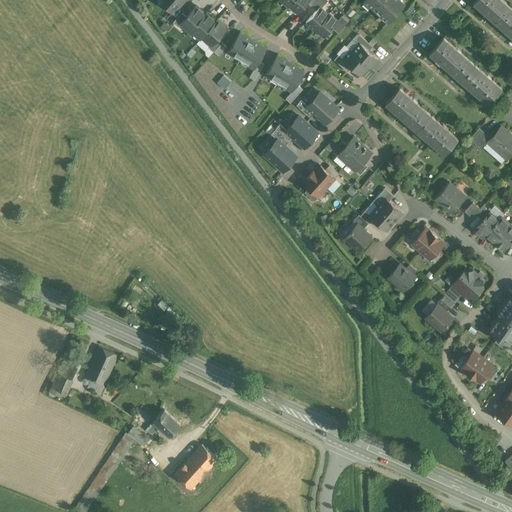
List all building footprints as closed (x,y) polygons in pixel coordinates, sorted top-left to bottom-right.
[(163,0),(164,4),(173,12),(184,0),(163,0)] [(293,0),(289,5),(298,12),(307,2),(308,0),(293,0)] [(316,0),(311,6),(316,10),(320,6),(321,7),(327,0),(316,0)] [(364,0),(388,21),(405,2),(402,0),(364,0)] [(511,8),(502,0),(475,0),(473,3),(511,36),(511,8)] [(186,16),(180,23),(190,31),(191,30),(205,13),(196,5),(186,16)] [(316,10),(306,21),(314,29),(315,28),(328,14),(328,13),(321,7),(320,6),(316,10)] [(181,12),(173,22),(178,26),(180,23),(186,16),(181,12)] [(205,13),(191,30),(200,38),(202,37),(201,37),(216,20),(206,12),(205,13)] [(328,14),(315,28),(324,36),(332,27),(338,20),(329,12),(328,13),(328,14)] [(338,20),(332,27),(338,32),(348,21),(342,16),(338,20)] [(216,20),(201,37),(202,37),(210,45),(211,45),(218,38),(227,27),(217,19),(216,20)] [(267,47),(240,31),(228,52),(254,68),(267,47)] [(373,46),(359,34),(355,39),(359,43),(360,42),(369,51),(373,46)] [(502,89),(443,37),(429,53),(488,104),(502,89)] [(218,38),(211,45),(210,45),(208,47),(213,51),(222,42),(218,38)] [(369,51),(360,42),(359,43),(352,51),(368,66),(370,67),(378,58),(369,51)] [(368,66),(352,51),(350,50),(343,58),(342,59),(352,67),(360,75),(368,66)] [(304,70),(278,54),(266,75),(291,90),(304,70)] [(343,58),(338,54),(334,59),(347,71),(352,67),(342,59),(343,58)] [(223,73),(217,81),(224,87),(230,79),(223,73)] [(458,139),(399,87),(385,103),(444,155),(458,139)] [(320,91),(307,106),(326,122),(339,108),(337,106),(320,91)] [(299,115),(286,130),(304,146),(317,132),(299,115)] [(511,152),(511,135),(501,126),(490,138),(487,142),(507,159),(511,152)] [(490,138),(479,127),(469,139),(481,149),(487,142),(490,138)] [(346,144),(338,154),(347,162),(363,144),(354,136),(346,144)] [(332,149),(335,140),(329,138),(326,148),(332,149)] [(296,156),(277,139),(264,154),(283,170),(296,156)] [(342,140),(333,150),(338,154),(346,144),(342,140)] [(363,144),(347,162),(356,170),(363,162),(372,152),(363,144)] [(363,162),(356,170),(360,174),(368,166),(363,162)] [(339,173),(329,164),(325,169),(335,177),(339,173)] [(325,169),(320,165),(317,168),(315,167),(310,172),(327,187),(335,178),(335,177),(325,169)] [(327,187),(310,172),(302,181),(319,196),(327,187)] [(466,196),(450,182),(435,198),(451,213),(466,196)] [(394,195),(385,187),(380,193),(385,197),(389,200),(394,195)] [(389,200),(385,197),(380,193),(372,201),(378,206),(394,221),(402,211),(389,200)] [(482,210),(473,202),(465,211),(474,219),(477,216),(482,210)] [(394,221),(378,206),(370,215),(369,215),(373,218),(386,229),(394,221)] [(482,210),(477,216),(482,220),(489,211),(485,207),(482,210)] [(370,215),(365,210),(360,215),(368,222),(369,223),(373,218),(369,215),(370,215)] [(482,220),(473,229),(483,237),(486,234),(499,219),(489,211),(482,220)] [(360,215),(359,214),(353,220),(357,223),(363,228),(368,222),(360,215)] [(499,219),(486,234),(495,242),(510,224),(501,216),(499,219)] [(357,223),(345,237),(359,250),(371,235),(363,228),(357,223)] [(511,225),(510,224),(495,242),(504,250),(511,242),(511,241),(511,225)] [(412,242),(411,243),(420,251),(435,234),(426,226),(420,233),(412,242)] [(415,229),(407,238),(412,242),(420,233),(415,229)] [(435,234),(420,251),(429,259),(430,258),(439,249),(444,242),(435,234)] [(439,249),(430,258),(435,262),(443,253),(439,249)] [(400,263),(388,277),(403,290),(415,276),(405,268),(400,263)] [(419,272),(409,264),(405,268),(415,276),(419,272)] [(471,272),(466,272),(464,271),(453,284),(457,288),(456,288),(462,293),(466,297),(467,295),(472,295),(474,296),(482,286),(481,285),(480,280),(482,279),(472,270),(471,272)] [(457,288),(453,284),(448,289),(458,297),(462,293),(456,288),(457,288)] [(458,297),(448,289),(444,293),(455,303),(459,298),(458,297)] [(500,315),(511,323),(511,297),(510,296),(497,314),(500,315)] [(450,307),(440,298),(436,303),(437,304),(437,303),(446,311),(450,307)] [(446,311),(437,303),(437,304),(426,317),(441,331),(453,317),(446,311)] [(511,323),(500,315),(489,330),(498,337),(509,344),(511,339),(511,323)] [(509,344),(498,337),(495,341),(505,349),(509,344)] [(119,356),(100,347),(86,378),(105,387),(119,356)] [(467,347),(460,358),(465,361),(472,351),(467,347)] [(483,357),(473,350),(472,351),(465,361),(460,368),(470,375),(483,357)] [(483,357),(470,375),(480,383),(485,376),(492,365),(493,364),(483,357)] [(79,367),(65,361),(50,394),(56,396),(58,390),(67,394),(79,367)] [(497,369),(492,365),(485,376),(490,379),(497,369)] [(511,395),(509,394),(502,403),(511,410),(511,395)] [(511,410),(502,403),(495,413),(511,425),(511,410)] [(180,424),(164,409),(146,430),(152,434),(158,427),(169,436),(170,435),(172,436),(174,433),(174,431),(180,424)] [(149,439),(133,426),(128,432),(144,445),(149,439)] [(126,432),(74,510),(77,511),(85,511),(135,439),(126,432)] [(218,458),(202,444),(175,474),(191,488),(218,458)]
